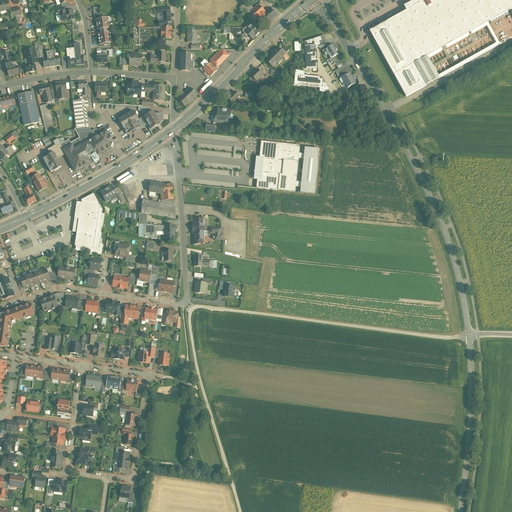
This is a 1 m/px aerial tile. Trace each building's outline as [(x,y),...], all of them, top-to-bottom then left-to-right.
[(511,0),(416,0),(404,7),(406,11),(370,32),(406,97),(426,86),(414,64),(511,10),(511,0)] [(8,2),(0,3),(0,12),(4,11),(4,10),(7,10),(9,9),(8,2)] [(258,5),(247,16),(254,23),(255,24),(260,18),(266,13),(258,5)] [(157,14),(163,13),(164,21),(159,21),(159,27),(164,26),(164,28),(172,28),(171,13),(170,7),(157,8),(157,14)] [(19,8),(13,9),(16,17),(18,16),(18,17),(21,16),(21,15),(19,8)] [(277,16),(270,9),(266,13),(260,18),(268,26),(277,16)] [(66,11),(60,12),(60,13),(62,22),(68,21),(66,13),(66,12),(66,11)] [(66,12),(66,13),(68,21),(75,20),(73,11),(66,12)] [(108,18),(96,20),(97,31),(99,30),(99,34),(98,34),(100,45),(103,45),(103,46),(109,45),(109,44),(112,43),(110,32),(109,32),(108,29),(110,29),(108,18)] [(254,23),(250,27),(249,26),(245,30),(244,28),(237,35),(240,38),(244,33),(246,36),(248,35),(253,40),(262,31),(255,24),(254,23)] [(172,28),(164,28),(147,28),(147,29),(139,29),(140,46),(150,46),(150,45),(148,45),(148,34),(149,34),(150,34),(149,33),(150,33),(154,33),(154,31),(162,31),(161,40),(171,40),(172,28)] [(197,31),(188,31),(188,43),(197,43),(197,31)] [(298,39),(290,31),(279,42),(287,50),(298,39)] [(304,42),(305,53),(311,52),(310,46),(316,46),(315,38),(304,42)] [(79,44),(74,45),(76,65),(84,64),(83,56),(78,56),(78,54),(79,54),(78,49),(80,49),(79,44)] [(74,45),(70,45),(71,50),(67,50),(68,66),(76,65),(74,45)] [(338,55),(333,45),(324,51),(325,54),(327,53),(331,59),(338,55)] [(274,46),(263,57),(270,65),(281,54),(274,46)] [(29,64),(34,64),(38,63),(37,59),(35,52),(35,51),(31,52),(30,51),(25,52),(27,59),(28,59),(29,64)] [(223,51),(211,63),(217,68),(229,56),(223,51)] [(58,56),(54,57),(53,52),(47,53),(48,58),(43,59),(45,68),(60,66),(58,56)] [(101,55),(101,52),(97,52),(97,63),(107,62),(107,55),(101,55)] [(316,52),(311,52),(305,53),(306,64),(311,63),(311,57),(316,57),(316,52)] [(191,54),(182,53),(181,66),(181,71),(190,72),(190,66),(191,54)] [(166,54),(158,54),(158,56),(151,56),(151,58),(150,62),(158,63),(166,63),(166,54)] [(142,55),(130,55),(129,66),(130,66),(137,66),(142,66),(142,55)] [(338,55),(331,59),(329,60),(332,63),(333,63),(334,65),(336,64),(337,67),(341,64),(343,67),(346,65),(347,65),(345,62),(344,63),(342,59),(340,60),(338,55)] [(217,71),(210,64),(209,65),(205,61),(203,63),(201,65),(205,69),(204,70),(211,77),(217,71)] [(34,64),(29,64),(25,65),(27,73),(35,71),(36,71),(34,64)] [(346,65),(343,67),(336,71),(336,72),(336,71),(340,78),(342,77),(342,78),(350,74),(351,73),(346,65)] [(17,66),(7,69),(9,77),(19,74),(17,66)] [(257,69),(251,76),(256,82),(263,75),(257,69)] [(299,83),(308,84),(309,76),(305,75),(305,72),(295,70),(294,85),(299,85),(299,83)] [(342,78),(348,89),(356,84),(354,82),(355,81),(354,78),(353,79),(350,74),(342,78)] [(309,76),(308,84),(318,85),(318,87),(322,87),(323,83),(323,79),(320,79),(320,77),(309,76)] [(62,83),(56,83),(57,92),(66,91),(65,82),(62,82),(62,83)] [(87,82),(79,82),(79,90),(83,90),(83,92),(82,92),(82,96),(88,96),(88,92),(87,92),(87,90),(87,82)] [(103,84),(99,84),(95,84),(95,93),(95,98),(99,99),(99,93),(107,93),(107,84),(103,84)] [(141,84),(128,84),(128,97),(133,97),(133,94),(140,94),(141,94),(141,86),(141,84)] [(48,85),(39,88),(41,96),(43,95),(44,100),(46,102),(46,104),(50,103),(50,101),(54,100),(52,92),(50,92),(48,85)] [(165,86),(154,86),(154,94),(153,101),(164,101),(165,86)] [(187,92),(184,94),(186,97),(185,98),(190,102),(197,95),(190,88),(187,92)] [(184,94),(180,90),(178,92),(182,96),(178,100),(185,107),(190,102),(185,98),(186,97),(184,94)] [(66,91),(57,92),(58,100),(67,99),(66,91)] [(33,92),(18,95),(18,96),(20,105),(35,102),(32,93),(33,93),(33,92)] [(235,92),(231,95),(228,92),(222,98),(225,101),(228,99),(232,103),(233,103),(238,99),(240,97),(235,92)] [(14,96),(0,99),(0,113),(2,113),(2,111),(10,109),(10,107),(15,105),(16,105),(14,96)] [(83,100),(73,101),(74,109),(84,108),(83,100),(88,100),(88,96),(82,96),(83,100)] [(35,102),(20,105),(23,120),(38,117),(35,102)] [(47,105),(40,107),(44,126),(52,124),(47,105)] [(84,108),(74,109),(76,129),(87,128),(84,108)] [(231,110),(218,109),(217,113),(216,113),(215,118),(214,118),(214,123),(226,124),(227,119),(230,119),(231,110)] [(154,110),(144,115),(151,128),(161,123),(154,110)] [(138,128),(131,116),(117,124),(121,130),(129,126),(129,127),(131,131),(128,133),(129,133),(131,131),(131,132),(138,128)] [(38,117),(23,120),(25,126),(39,123),(38,117)] [(213,126),(206,125),(205,132),(214,133),(215,126),(213,126),(214,123),(213,126)] [(88,142),(97,157),(111,149),(111,148),(112,148),(113,144),(112,144),(113,143),(109,135),(108,135),(106,131),(104,127),(99,130),(102,135),(99,136),(88,142)] [(87,128),(76,129),(75,129),(80,138),(70,144),(69,140),(61,145),(60,143),(48,150),(51,155),(54,153),(56,157),(65,152),(64,150),(72,146),(74,150),(88,142),(99,136),(95,130),(96,132),(91,135),(87,128)] [(11,134),(5,139),(9,144),(15,139),(11,134)] [(45,147),(51,144),(47,136),(41,139),(45,147)] [(97,157),(88,142),(74,150),(72,146),(64,150),(65,152),(66,155),(70,162),(69,162),(70,165),(71,164),(76,172),(81,169),(82,171),(84,169),(84,168),(91,163),(92,165),(99,161),(97,157)] [(300,146),(261,142),(259,157),(256,157),(254,180),(257,180),(256,189),(296,193),(300,146)] [(4,149),(1,146),(0,147),(0,157),(2,159),(1,160),(4,164),(9,160),(6,156),(8,155),(9,156),(14,152),(8,145),(4,149)] [(320,149),(305,148),(300,193),(315,194),(320,149)] [(51,155),(46,157),(47,158),(43,159),(51,173),(54,171),(54,172),(62,167),(58,159),(66,155),(65,152),(56,157),(54,153),(51,155)] [(30,167),(24,170),(27,175),(34,172),(31,167),(30,167)] [(129,171),(117,177),(118,180),(130,174),(129,171)] [(38,175),(33,178),(35,182),(34,183),(39,192),(47,188),(42,178),(40,179),(38,175)] [(165,185),(151,183),(149,193),(161,194),(173,194),(172,184),(165,185)] [(112,186),(107,188),(107,189),(101,193),(106,202),(110,200),(110,199),(117,195),(112,186)] [(32,194),(29,187),(24,190),(28,197),(24,199),(28,206),(31,205),(31,206),(34,204),(33,203),(37,202),(33,194),(32,194)] [(93,194),(82,200),(81,204),(80,203),(79,206),(79,209),(81,209),(79,219),(75,219),(74,219),(75,219),(73,232),(77,233),(75,245),(75,246),(76,247),(75,251),(89,253),(89,254),(93,255),(93,254),(101,255),(103,245),(100,244),(104,215),(101,214),(102,210),(101,208),(100,208),(100,206),(93,194)] [(173,194),(161,194),(162,204),(174,206),(173,194)] [(7,197),(2,199),(4,204),(0,206),(0,211),(1,211),(3,215),(13,210),(10,202),(9,202),(7,197)] [(162,204),(143,200),(141,213),(147,214),(176,220),(174,206),(162,204)] [(147,214),(141,213),(139,213),(139,225),(143,225),(143,224),(147,224),(147,214)] [(200,218),(194,218),(194,225),(193,225),(193,233),(194,233),(195,231),(203,231),(203,220),(200,220),(200,218)] [(175,226),(156,226),(156,224),(154,224),(153,224),(153,226),(152,226),(152,225),(147,224),(143,224),(143,225),(143,229),(145,229),(145,238),(151,238),(151,239),(156,239),(157,232),(165,232),(165,235),(163,235),(163,239),(175,239),(175,226)] [(216,228),(210,228),(210,231),(209,234),(210,234),(215,234),(215,240),(223,241),(223,234),(221,234),(221,229),(216,229),(216,228)] [(203,231),(195,231),(194,233),(194,241),(194,244),(200,245),(201,241),(203,241),(203,231)] [(155,243),(148,241),(146,249),(154,250),(155,243)] [(130,246),(124,245),(124,246),(119,245),(118,251),(116,250),(116,251),(115,252),(115,254),(116,255),(119,256),(120,257),(121,257),(122,256),(126,257),(128,257),(128,255),(130,246)] [(173,251),(165,251),(164,262),(173,262),(173,251)] [(203,256),(194,256),(194,267),(203,267),(210,267),(210,261),(203,261),(203,256)] [(101,261),(96,260),(96,259),(94,259),(93,260),(92,260),(91,264),(90,265),(90,267),(91,268),(95,269),(96,270),(99,271),(101,261)] [(63,268),(60,268),(59,271),(55,270),(55,272),(55,274),(58,275),(59,275),(58,278),(63,278),(63,279),(65,280),(67,268),(63,267),(63,268)] [(72,268),(67,268),(65,280),(68,280),(68,279),(73,280),(73,277),(74,277),(77,278),(77,274),(74,273),(74,270),(71,269),(72,268)] [(46,269),(40,271),(43,283),(46,282),(45,281),(50,280),(49,277),(48,273),(46,269)] [(151,272),(141,270),(139,280),(143,280),(143,282),(150,283),(151,275),(151,272)] [(40,271),(33,274),(37,284),(41,283),(41,284),(43,283),(40,271)] [(33,274),(27,276),(31,287),(33,287),(32,286),(37,284),(33,274)] [(27,276),(20,278),(21,282),(23,286),(24,289),(28,287),(29,288),(31,287),(27,276)] [(94,276),(90,276),(89,276),(89,277),(88,279),(89,280),(88,285),(89,285),(90,286),(92,286),(93,285),(97,286),(99,276),(95,276),(94,276)] [(115,277),(114,277),(114,282),(113,287),(118,287),(118,288),(120,289),(122,278),(115,277)] [(8,278),(0,280),(0,286),(4,299),(14,296),(8,278)] [(126,279),(122,278),(120,289),(122,289),(122,288),(127,289),(129,280),(125,280),(126,279)] [(162,281),(160,280),(160,285),(159,291),(166,292),(167,281),(162,281)] [(172,282),(167,281),(166,292),(172,293),(173,287),(174,282),(172,282)] [(202,283),(197,283),(197,286),(196,286),(195,293),(203,294),(204,291),(205,291),(206,284),(202,283)] [(224,290),(224,297),(240,299),(242,286),(225,284),(224,290)] [(47,298),(40,301),(44,312),(50,310),(51,310),(58,307),(54,296),(47,299),(47,298)] [(79,299),(67,297),(66,307),(73,308),(73,307),(78,308),(79,302),(79,299)] [(95,302),(93,302),(93,303),(87,302),(86,311),(92,312),(93,311),(97,312),(98,312),(98,308),(99,304),(95,303),(95,302)] [(115,303),(111,302),(110,302),(107,302),(106,312),(107,312),(108,314),(110,314),(111,313),(116,314),(117,307),(118,303),(115,303),(115,302),(115,303)] [(1,315),(12,324),(12,323),(15,322),(21,320),(26,319),(31,316),(33,316),(34,314),(31,305),(29,305),(22,307),(21,307),(20,308),(3,314),(1,315)] [(139,308),(131,307),(131,306),(126,306),(125,315),(125,318),(128,318),(138,319),(139,308)] [(154,309),(150,309),(146,309),(144,320),(145,320),(156,322),(157,316),(158,310),(154,310),(154,309)] [(170,312),(168,312),(168,311),(168,312),(168,311),(167,315),(166,321),(167,321),(176,323),(177,317),(178,316),(178,314),(177,313),(173,312),(171,312),(170,312)] [(12,324),(1,315),(0,317),(0,346),(6,347),(8,346),(8,344),(10,339),(10,334),(11,326),(12,324)] [(52,341),(52,349),(60,350),(60,347),(58,347),(59,338),(53,338),(52,341)] [(81,345),(71,343),(69,353),(80,355),(81,349),(81,345)] [(105,347),(95,345),(93,356),(103,358),(105,347)] [(156,349),(148,348),(147,354),(149,354),(149,357),(154,358),(156,349)] [(125,350),(115,349),(114,353),(112,353),(112,359),(113,359),(124,360),(124,357),(126,357),(127,351),(125,351),(125,350)] [(147,354),(139,352),(138,362),(148,364),(149,357),(149,354),(147,354)] [(160,354),(159,359),(158,365),(168,366),(169,355),(160,354)] [(32,367),(27,366),(27,369),(26,376),(34,377),(35,367),(32,367)] [(43,369),(37,368),(37,367),(35,367),(34,377),(41,378),(42,378),(43,371),(43,369)] [(58,371),(53,370),(52,372),(52,379),(60,380),(61,370),(58,370),(58,371)] [(63,371),(61,370),(60,380),(67,382),(68,382),(68,374),(69,372),(63,371)] [(96,378),(92,378),(92,377),(87,377),(86,386),(91,386),(90,388),(95,388),(95,387),(100,388),(100,387),(101,379),(96,378)] [(111,377),(108,377),(107,382),(106,387),(106,388),(109,388),(109,389),(113,389),(113,390),(114,378),(113,378),(111,377),(112,377),(111,377)] [(116,378),(115,378),(114,378),(113,390),(117,390),(117,389),(120,389),(121,384),(121,379),(118,378),(117,378),(116,378)] [(134,381),(131,380),(127,380),(126,391),(136,393),(137,388),(138,381),(134,381)] [(70,401),(59,400),(57,412),(64,413),(66,414),(68,414),(70,401)] [(40,404),(28,402),(26,411),(39,412),(40,404)] [(90,406),(83,405),(82,415),(93,416),(94,409),(94,407),(90,406)] [(136,416),(127,415),(125,425),(135,427),(136,416)] [(27,419),(18,418),(18,422),(25,423),(25,426),(26,426),(27,419)] [(15,423),(8,422),(7,431),(8,431),(9,432),(11,432),(12,432),(19,432),(20,425),(25,426),(25,423),(18,422),(17,422),(15,423)] [(99,427),(90,425),(89,430),(92,430),(91,434),(98,435),(99,427)] [(57,429),(53,428),(53,429),(52,436),(53,436),(65,437),(65,434),(64,434),(65,430),(57,429)] [(85,430),(80,429),(79,438),(83,439),(83,440),(87,440),(87,439),(90,440),(91,434),(92,430),(89,430),(88,430),(87,430),(85,430),(85,429),(85,430)] [(131,436),(125,435),(125,436),(124,445),(132,446),(133,436),(131,436)] [(65,437),(53,436),(53,437),(52,437),(52,439),(53,441),(53,444),(56,444),(63,445),(63,441),(64,441),(65,437)] [(9,440),(6,440),(4,450),(13,451),(14,447),(15,448),(16,447),(16,444),(15,443),(16,442),(16,441),(9,440)] [(80,452),(79,452),(78,453),(78,454),(77,455),(77,457),(78,457),(78,460),(77,460),(76,461),(76,462),(76,463),(77,464),(87,465),(88,466),(89,467),(90,466),(91,466),(91,465),(92,459),(89,458),(90,454),(88,454),(80,452)] [(123,453),(120,453),(119,453),(118,461),(130,463),(130,460),(128,459),(129,454),(123,453)] [(18,455),(9,454),(8,458),(14,459),(13,462),(17,462),(18,455)] [(60,457),(51,455),(51,461),(52,461),(51,468),(61,469),(62,457),(60,457)] [(8,458),(3,458),(2,466),(5,466),(6,467),(8,467),(9,467),(13,467),(13,462),(14,459),(8,458)] [(130,463),(118,461),(117,468),(120,469),(127,470),(127,465),(129,465),(130,463)] [(41,476),(33,475),(32,478),(36,479),(36,485),(39,486),(39,487),(44,488),(46,478),(44,478),(43,479),(41,479),(41,476)] [(25,478),(11,476),(10,481),(10,486),(23,488),(25,478)] [(60,482),(55,481),(55,486),(54,492),(66,493),(67,482),(63,482),(63,481),(61,481),(60,482)] [(130,488),(122,487),(121,496),(124,497),(124,498),(129,498),(130,494),(130,488)]
